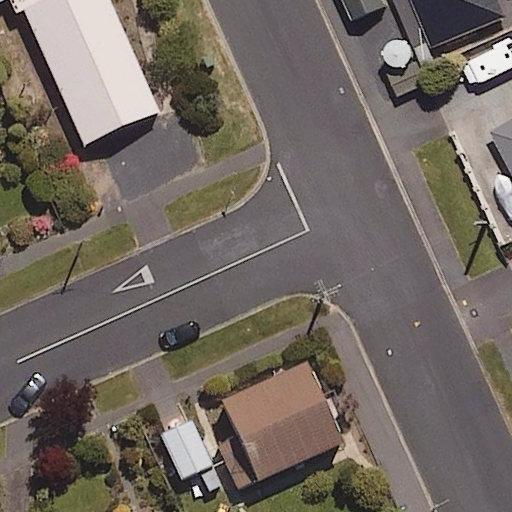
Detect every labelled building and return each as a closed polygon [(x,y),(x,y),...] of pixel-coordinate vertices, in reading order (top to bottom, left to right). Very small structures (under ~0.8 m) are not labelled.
[(0,0),(0,11),(11,7),(26,0),(0,0)] [(26,0),(11,7),(17,21),(24,18),(85,155),(158,123),(104,0),(26,0)] [(418,0),(439,47),(504,19),(496,0),(418,0)] [(511,127),(494,137),(511,170),(511,127)] [(344,437),(307,358),(201,407),(238,486),(344,437)] [(212,461),(192,418),(161,432),(181,475),(212,461)]
